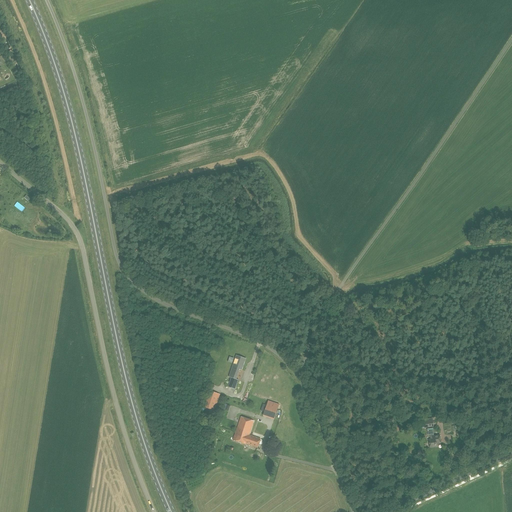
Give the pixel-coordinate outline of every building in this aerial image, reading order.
[(231,378),(228,388),(234,390),(238,381),(235,380),(239,370),(241,371),(245,358),(237,355),(235,360),(239,361),(237,366),(233,365),(229,378),(231,378)] [(220,394),(208,390),(202,407),(214,411),(220,394)] [(264,415),(274,419),(279,405),(268,402),(264,415)] [(254,422),(241,417),(233,440),(251,446),(251,445),(258,448),(261,439),(249,435),(254,422)] [(434,435),(433,429),(427,430),(428,435),(430,435),(431,439),(429,440),(430,447),(439,446),(438,443),(441,443),(440,435),(433,436),(433,435),(434,435)]
